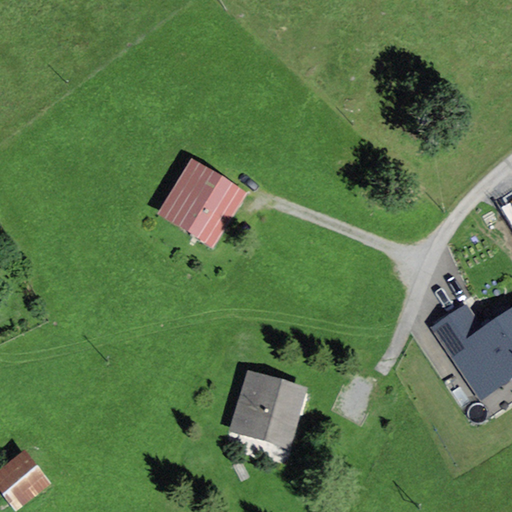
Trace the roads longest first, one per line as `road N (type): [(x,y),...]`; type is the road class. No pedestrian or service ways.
road 1 (unclassified): [(511,162),(440,239),(379,375)]
road 2 (track): [(262,197),(428,265)]
